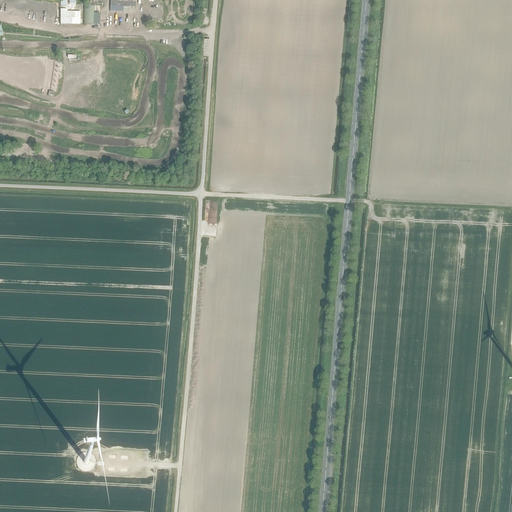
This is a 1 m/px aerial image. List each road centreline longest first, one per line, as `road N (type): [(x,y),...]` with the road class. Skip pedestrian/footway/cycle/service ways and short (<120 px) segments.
road 1 (primary): [(322,511),(366,0)]
road 2 (unclassified): [(0,184),(199,194),(212,0)]
